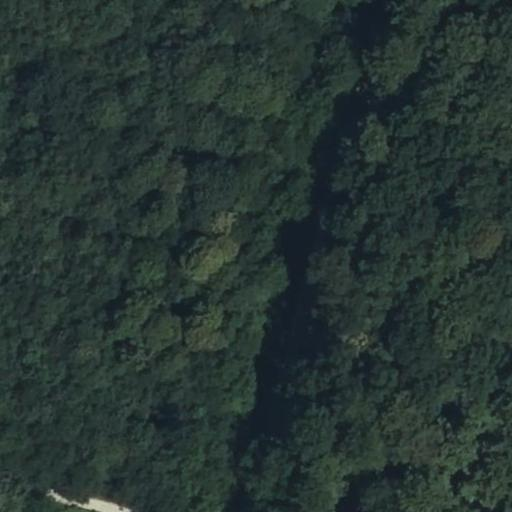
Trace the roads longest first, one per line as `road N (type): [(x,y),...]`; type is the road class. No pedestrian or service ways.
road 1 (track): [(251,511),(378,0)]
road 2 (track): [(129,511),(0,477)]
